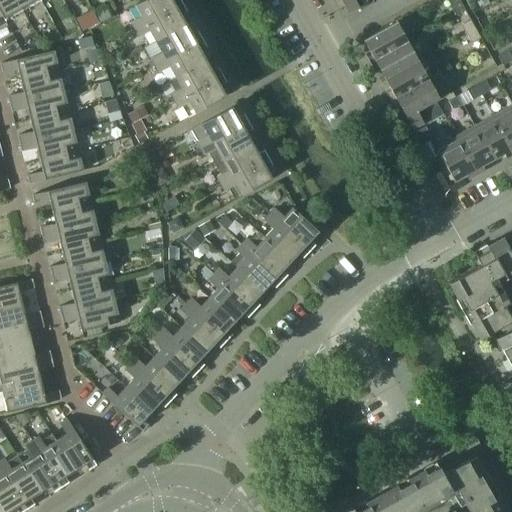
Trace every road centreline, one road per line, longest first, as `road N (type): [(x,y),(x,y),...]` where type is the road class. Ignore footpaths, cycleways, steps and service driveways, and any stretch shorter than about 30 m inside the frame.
road 1 (residential): [(132,500),(125,464),(78,404),(59,348),(0,102)]
road 2 (unclassified): [(189,489),(209,441),(299,345),(368,280),(433,243)]
road 3 (residential): [(433,243),(318,43)]
